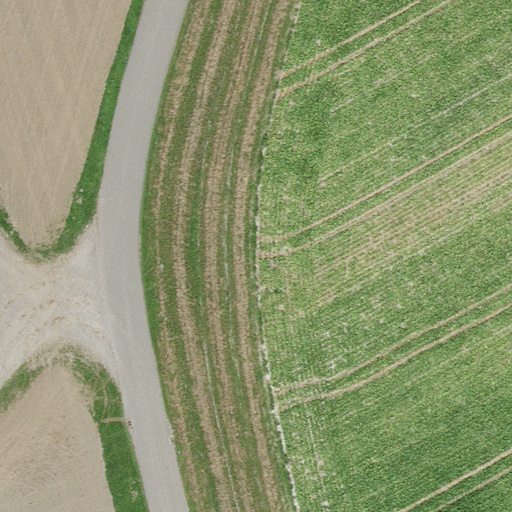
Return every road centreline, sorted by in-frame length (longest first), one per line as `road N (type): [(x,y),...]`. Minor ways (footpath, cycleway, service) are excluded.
road 1 (unclassified): [(173,511),(136,334),(125,234),(142,107),(173,0)]
road 2 (track): [(127,273),(35,308),(0,246)]
